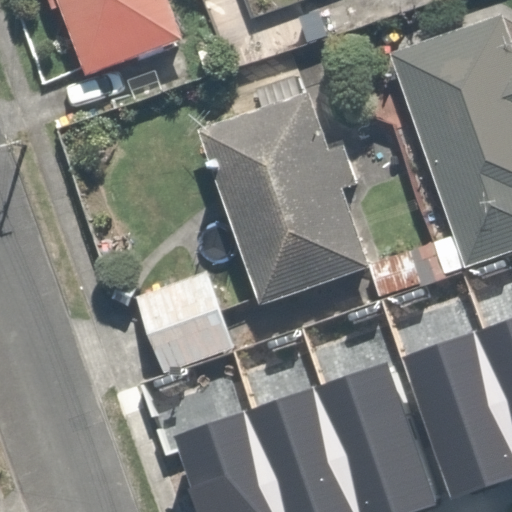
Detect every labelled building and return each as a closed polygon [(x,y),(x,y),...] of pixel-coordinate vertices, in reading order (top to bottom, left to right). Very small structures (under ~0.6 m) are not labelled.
[(58,0),(88,83),(198,43),(182,0),(58,0)] [(511,30),(506,14),(400,52),(474,252),(511,238),(511,30)] [(318,85),(202,125),(266,306),(381,266),(318,85)] [(511,269),(389,315),(235,373),(283,501),(438,443),(487,425),(457,346),(511,325),(511,269)] [(218,281),(144,304),(165,370),(239,346),(218,281)]
